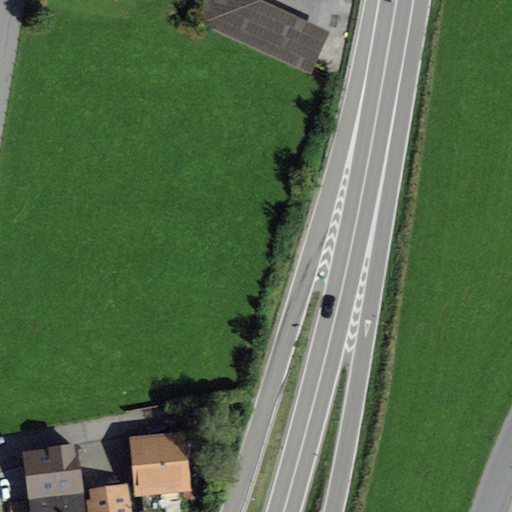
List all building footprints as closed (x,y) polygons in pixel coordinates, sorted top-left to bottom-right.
[(205,0),(202,22),(308,71),(325,36),(254,3),(254,0),(205,0)] [(137,441),(141,487),(181,483),(183,506),(194,505),(192,489),(188,489),(187,481),(182,482),(178,434),(169,435),(170,445),(160,446),(159,439),(137,441)] [(76,449),(31,455),(37,499),(81,493),(76,449)] [(128,511),(125,488),(96,492),(99,506),(89,508),(89,511),(128,511)] [(83,511),(83,501),(79,502),(79,497),(37,501),(38,511),(83,511)]
